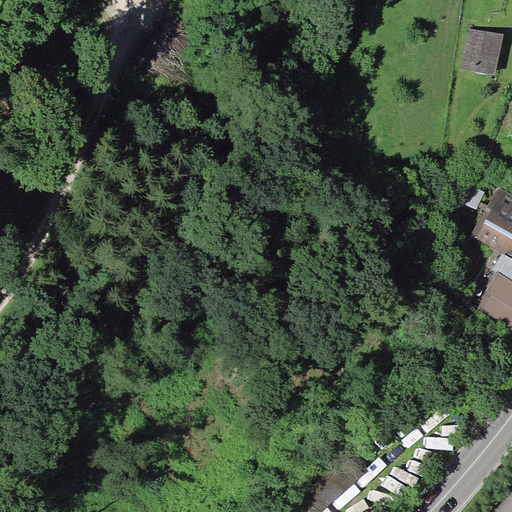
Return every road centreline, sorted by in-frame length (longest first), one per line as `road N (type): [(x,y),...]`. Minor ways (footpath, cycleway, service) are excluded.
road 1 (track): [(134,0),(94,119),(40,235),(0,288)]
road 2 (primary): [(511,420),(434,511)]
